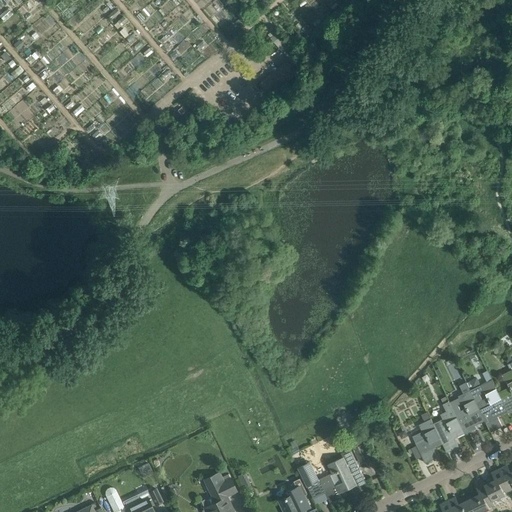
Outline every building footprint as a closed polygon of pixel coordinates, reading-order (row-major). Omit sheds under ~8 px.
[(322,13),(327,19),(332,15),(327,9),(322,13)] [(236,22),(241,28),(246,23),(241,17),(236,22)] [(302,28),(308,34),(313,29),(307,24),(302,28)] [(295,66),(301,61),(278,34),(272,39),(295,66)] [(11,57),(5,51),(0,56),(6,62),(11,57)] [(270,94),(284,81),(296,71),(287,61),(261,84),(270,94)] [(126,102),(98,128),(111,142),(139,116),(126,102)] [(178,111),(181,115),(182,115),(187,111),(183,105),(177,110),(178,111)] [(81,175),(87,169),(82,164),(76,170),(81,175)] [(511,369),(501,375),(505,382),(506,381),(509,387),(498,392),(504,404),(506,410),(508,413),(511,410),(511,369)] [(488,371),(483,373),(487,381),(481,384),(473,388),(470,390),(477,403),(476,403),(482,415),(484,419),(490,432),(491,432),(490,430),(500,426),(502,426),(498,418),(497,415),(506,410),(504,404),(498,392),(492,379),(488,371)] [(477,403),(470,390),(463,393),(458,396),(459,397),(449,402),(455,413),(464,433),(465,434),(477,428),(474,424),(484,419),(482,415),(476,403),(477,403)] [(454,437),(464,433),(455,413),(449,402),(449,401),(443,404),(446,411),(440,414),(443,420),(434,424),(437,431),(443,443),(442,443),(447,452),(459,446),(454,437)] [(422,431),(412,436),(425,463),(437,457),(433,448),(442,443),(443,443),(437,431),(434,424),(431,418),(424,422),(419,424),(422,431)] [(357,444),(352,446),(359,461),(364,459),(357,444)] [(305,459),(297,463),(299,468),(313,498),(325,492),(328,498),(330,502),(346,494),(343,490),(356,484),(357,487),(366,483),(350,448),(349,446),(342,449),(343,452),(341,453),(343,457),(328,464),(333,473),(331,474),(335,484),(324,489),(319,479),(315,471),(311,472),(307,462),(305,459)] [(148,462),(138,467),(141,473),(145,471),(147,475),(153,472),(148,462)] [(507,465),(499,468),(510,490),(511,488),(511,471),(511,472),(507,465)] [(492,500),(505,494),(504,493),(510,490),(499,468),(491,472),(495,479),(485,484),(492,500)] [(242,487),(249,484),(245,472),(238,474),(242,487)] [(219,473),(204,480),(215,502),(205,508),(206,511),(229,511),(233,510),(226,496),(236,491),(229,478),(223,482),(219,473)] [(274,473),(248,485),(253,497),(280,485),(274,473)] [(286,496),(279,500),(284,511),(303,511),(303,510),(310,507),(305,495),(307,494),(300,478),(294,481),(297,487),(292,489),(284,493),(286,496)] [(479,493),(469,499),(475,511),(482,511),(490,508),(489,507),(493,505),(495,509),(496,508),(494,504),(492,500),(485,484),(484,482),(476,486),(479,493)] [(125,510),(115,489),(114,488),(113,488),(112,488),(110,488),(109,488),(108,488),(107,489),(106,489),(105,490),(105,491),(104,492),(104,493),(104,494),(112,511),(124,511),(125,511),(125,510)] [(155,505),(162,501),(156,489),(149,492),(151,496),(147,498),(147,497),(140,501),(137,495),(125,502),(127,507),(126,507),(128,511),(153,511),(154,511),(151,505),(154,504),(155,505)] [(455,496),(447,500),(453,511),(475,511),(469,499),(459,504),(455,496)] [(453,511),(447,500),(440,504),(443,511),(441,511),(453,511)]
